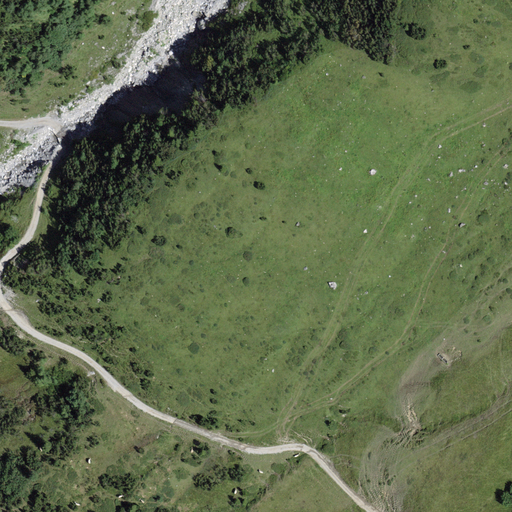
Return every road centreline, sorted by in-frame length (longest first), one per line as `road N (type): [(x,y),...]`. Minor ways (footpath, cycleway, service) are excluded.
road 1 (track): [(0,273),(5,299),(27,327),(99,364),(137,401),(259,449),(305,446),(376,511)]
road 2 (track): [(0,120),(56,122),(68,139),(27,242),(0,272)]
